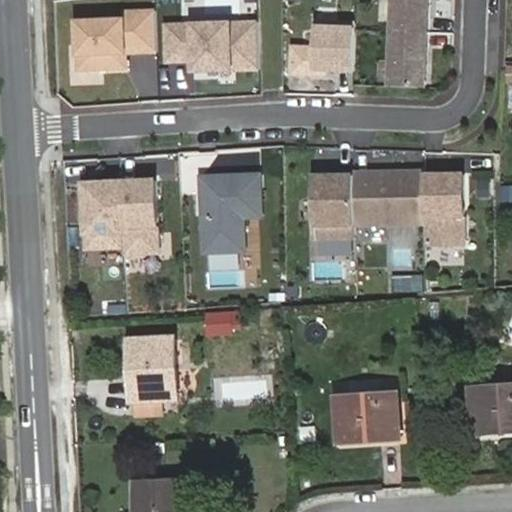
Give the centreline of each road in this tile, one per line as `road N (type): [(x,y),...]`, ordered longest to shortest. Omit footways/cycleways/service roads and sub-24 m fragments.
road 1 (residential): [(474,0),(473,77),(454,114),(281,113),(18,130)]
road 2 (tertiary): [(39,511),(18,130)]
road 3 (tertiary): [(18,130),(11,0)]
